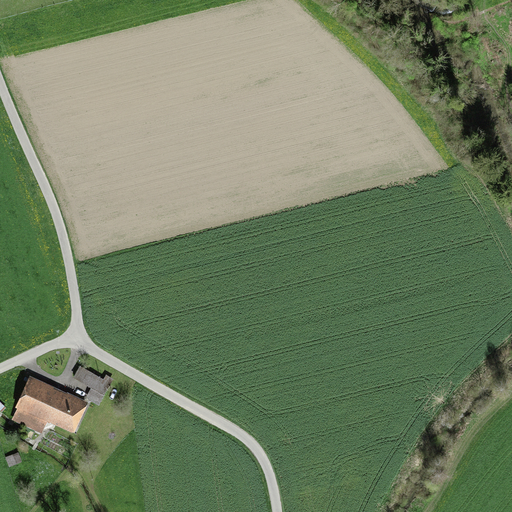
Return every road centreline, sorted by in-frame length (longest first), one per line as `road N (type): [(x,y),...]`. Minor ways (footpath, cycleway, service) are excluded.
road 1 (unclassified): [(77,336),(244,437),(266,463),(277,511)]
road 2 (unclassified): [(77,336),(58,219),(0,84)]
